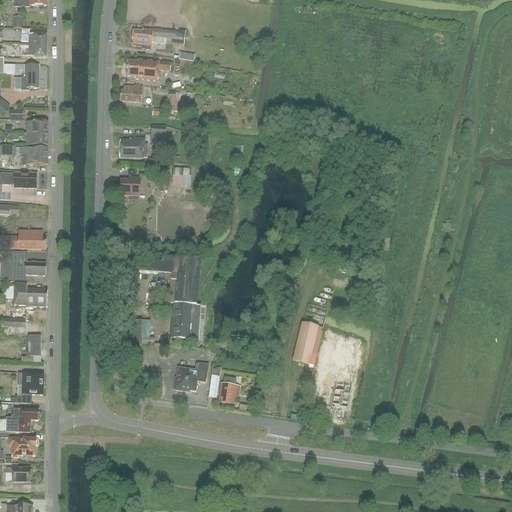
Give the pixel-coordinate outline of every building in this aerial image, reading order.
[(13,0),(14,8),(31,8),(31,7),(48,7),(48,0),(13,0)] [(22,30),(22,18),(13,18),(13,30),(22,30)] [(30,30),(22,30),(22,34),(22,42),(29,42),(29,46),(47,46),(48,35),(30,35),(30,30)] [(185,33),(153,30),(143,30),(143,32),(134,31),(132,47),(145,48),(144,50),(151,51),(152,38),(166,39),(166,45),(184,47),(185,33)] [(47,57),(47,46),(29,46),(29,49),(22,49),(21,57),(47,57)] [(196,55),(180,53),(179,66),(194,68),(196,55)] [(0,75),(16,75),(16,66),(4,66),(4,59),(0,59),(0,75)] [(138,63),(127,62),(127,77),(135,78),(135,80),(159,83),(159,71),(171,72),(172,64),(138,61),(138,63)] [(40,89),(40,67),(41,67),(41,66),(25,66),(25,76),(22,76),(22,79),(15,79),(15,92),(22,92),(22,93),(30,93),(30,89),(40,89)] [(121,92),(120,102),(142,104),(143,87),(134,86),(134,88),(125,87),(124,92),(121,92)] [(1,101),(0,102),(0,115),(3,118),(10,108),(1,101)] [(23,111),(10,111),(11,123),(23,123),(23,111)] [(24,134),(27,134),(27,135),(48,136),(48,122),(27,122),(27,134),(24,134)] [(152,127),(151,135),(166,136),(166,127),(152,127)] [(48,146),(48,136),(27,135),(27,134),(24,134),(24,136),(27,136),(27,146),(48,146)] [(130,141),(120,141),(120,159),(145,160),(145,163),(152,163),(153,160),(148,160),(148,145),(146,145),(146,140),(131,139),(130,141)] [(16,158),(16,148),(0,146),(0,151),(2,152),(1,157),(16,158)] [(48,165),(48,149),(22,149),(22,166),(27,166),(27,165),(48,165)] [(192,185),(192,169),(176,168),(175,185),(192,185)] [(3,174),(3,186),(15,186),(15,189),(37,189),(37,174),(15,174),(3,174)] [(140,197),(141,180),(133,180),(133,182),(121,181),(120,196),(140,197)] [(18,218),(19,207),(0,205),(0,215),(3,216),(3,217),(18,218)] [(47,251),(47,240),(44,240),(44,233),(19,233),(19,238),(1,237),(1,250),(47,251)] [(173,304),(198,306),(201,260),(163,258),(163,263),(120,259),(119,270),(132,271),(132,273),(159,275),(159,281),(172,282),(170,304),(173,304)] [(46,264),(15,263),(15,275),(4,274),(4,281),(26,281),(26,276),(45,277),(46,264)] [(297,288),(288,279),(281,286),(291,295),(297,288)] [(322,283),(318,294),(341,301),(344,290),(322,283)] [(12,286),(12,288),(8,288),(8,300),(15,300),(15,306),(26,307),(26,309),(35,310),(35,308),(48,308),(48,291),(28,290),(28,284),(15,284),(15,286),(12,286)] [(201,306),(198,306),(173,304),(171,339),(198,341),(201,306)] [(325,325),(328,309),(309,306),(306,321),(325,325)] [(151,322),(127,321),(127,342),(142,342),(142,346),(155,346),(155,339),(151,339),(151,322)] [(306,364),(301,383),(311,386),(324,328),(302,323),(293,361),(306,364)] [(32,344),(38,344),(38,352),(34,352),(34,361),(42,361),(43,335),(32,335),(32,344)] [(209,366),(199,365),(196,364),(195,371),(178,369),(177,380),(175,380),(174,391),(185,392),(185,391),(196,393),(197,383),(206,384),(209,366)] [(212,376),(220,377),(221,369),(218,369),(218,371),(213,370),(212,376)] [(22,396),(44,397),(45,375),(23,374),(19,374),(18,386),(22,386),(22,396)] [(229,386),(222,385),(219,399),(222,400),(221,403),(238,405),(240,388),(234,386),(235,379),(231,379),(229,386)] [(335,391),(334,397),(332,409),(334,409),(332,419),(344,421),(345,411),(347,412),(349,400),(350,394),(335,391)] [(40,411),(15,410),(15,414),(13,413),(12,419),(7,419),(7,433),(30,434),(31,422),(40,422),(40,419),(41,418),(42,415),(40,415),(40,411)] [(39,446),(39,444),(37,442),(37,441),(9,440),(9,447),(12,447),(12,454),(19,454),(19,457),(25,457),(25,455),(27,455),(27,457),(34,457),(36,456),(37,448),(39,446)] [(13,474),(13,482),(31,482),(31,469),(13,469),(7,469),(7,474),(13,474)]
